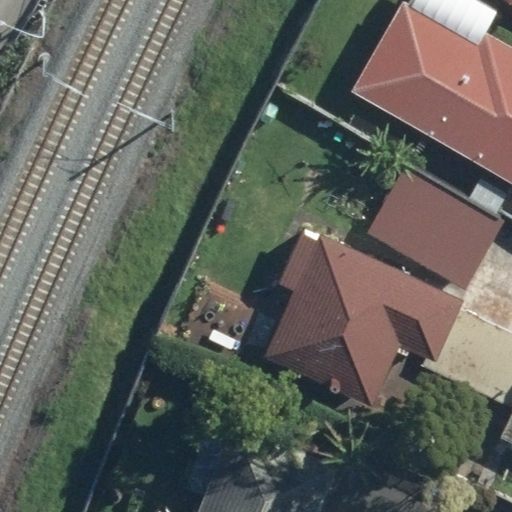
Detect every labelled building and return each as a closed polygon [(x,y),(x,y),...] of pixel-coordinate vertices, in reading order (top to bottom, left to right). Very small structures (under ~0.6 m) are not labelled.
[(477,0),(406,0),(351,86),(511,173),(511,36),(488,23),(496,10),(477,0)] [(506,212),(410,160),(372,228),(468,281),(506,212)] [(474,301),(363,235),(314,206),(275,270),(306,288),(271,346),(332,383),(338,373),(380,398),(414,342),(440,358),(474,301)] [(511,411),(503,432),(511,436),(511,411)] [(231,419),(193,511),(323,511),(321,511),(340,464),(231,419)]
